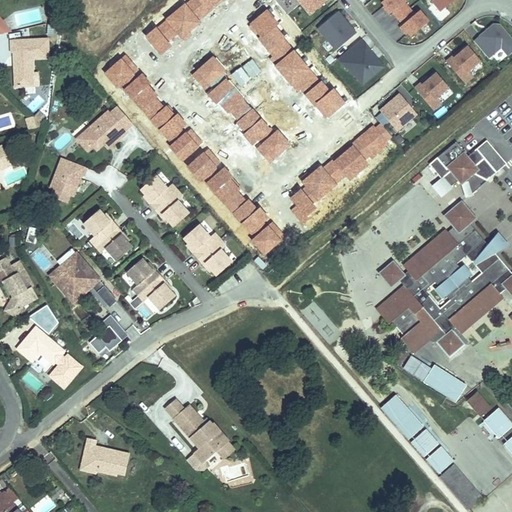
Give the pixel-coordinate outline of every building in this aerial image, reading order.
[(297,0),(310,15),(328,0),(327,0),(297,0)] [(384,0),(381,3),(384,6),(391,14),(392,12),(403,25),(401,26),(408,34),(411,37),(429,22),(420,11),(415,14),(405,2),(406,0),(384,0)] [(432,0),(431,1),(441,12),(454,0),(432,0)] [(391,14),(384,6),(383,7),(389,15),(391,14)] [(338,12),(318,28),(336,50),(356,34),(338,12)] [(0,38),(10,31),(0,16),(0,38)] [(488,59),(501,48),(508,56),(511,51),(511,40),(500,25),(494,25),(474,42),(488,59)] [(400,28),(406,35),(408,34),(401,26),(400,28)] [(9,52),(10,51),(14,86),(40,83),(49,82),(47,70),(43,70),(41,55),(45,54),(58,53),(55,35),(43,36),(7,41),(9,52)] [(374,55),(361,39),(339,57),(345,64),(349,61),(360,74),(356,77),(362,85),(384,67),(377,59),(373,62),(370,58),(374,55)] [(457,53),(446,62),(465,84),(473,76),(469,71),(480,61),(468,47),(462,52),(460,53),(457,53)] [(345,64),(339,57),(337,59),(347,71),(349,69),(356,77),(360,74),(349,61),(345,64)] [(485,66),(480,61),(469,71),(473,76),(485,66)] [(449,88),(436,73),(430,78),(428,80),(425,80),(415,88),(433,110),(442,103),(437,98),(449,88)] [(437,98),(442,103),(453,93),(449,88),(437,98)] [(397,131),(417,114),(400,94),(380,111),(397,131)] [(22,118),(27,128),(38,124),(36,122),(41,116),(34,108),(28,114),(22,118)] [(119,137),(101,117),(84,133),(75,142),(87,155),(91,159),(99,151),(110,141),(114,146),(121,139),(119,137)] [(399,144),(403,140),(399,135),(395,139),(399,144)] [(114,146),(110,141),(99,151),(104,156),(114,146)] [(87,155),(75,142),(69,147),(81,159),(87,155)] [(430,169),(451,192),(459,184),(463,188),(468,184),(471,200),(497,177),(478,154),(468,162),(466,159),(467,157),(458,145),(430,169)] [(6,158),(0,161),(0,168),(9,164),(6,158)] [(79,184),(82,176),(55,166),(44,196),(48,198),(65,204),(69,205),(77,184),(79,184)] [(169,193),(157,180),(141,193),(145,198),(149,202),(147,204),(156,214),(165,224),(166,223),(170,227),(174,232),(190,218),(179,206),(184,202),(179,195),(173,189),(169,193)] [(65,204),(48,198),(46,205),(62,211),(65,204)] [(405,291),(377,315),(413,358),(440,333),(437,330),(441,327),(440,321),(444,318),(457,333),(461,338),(503,302),(501,299),(508,293),(511,297),(511,277),(496,258),(494,259),(488,252),(489,249),(470,227),(476,223),(463,207),(447,220),(456,231),(449,237),(447,235),(405,271),(409,276),(422,292),(419,294),(412,293),(410,295),(408,294),(405,291)] [(90,243),(86,247),(91,253),(97,260),(101,255),(112,268),(128,254),(123,249),(120,245),(121,244),(113,234),(105,224),(103,226),(99,222),(95,217),(79,231),(90,243)] [(212,243),(200,230),(184,243),(189,249),(192,253),(191,254),(199,264),(208,274),(210,273),(213,277),(218,282),(234,269),(223,256),(228,252),(222,246),(217,239),(212,243)] [(497,238),(488,252),(494,259),(509,252),(497,238)] [(25,253),(35,256),(38,241),(28,239),(25,253)] [(11,298),(4,310),(14,317),(21,306),(37,298),(32,288),(34,287),(25,270),(15,275),(7,258),(0,261),(0,262),(5,273),(9,280),(4,282),(10,294),(13,292),(15,296),(12,298),(11,298)] [(61,279),(76,266),(71,260),(56,273),(61,279)] [(0,262),(0,280),(1,284),(4,282),(9,280),(5,273),(0,262)] [(99,291),(76,266),(61,279),(50,288),(62,302),(67,298),(74,305),(87,294),(91,298),(99,291)] [(133,292),(129,296),(134,302),(140,308),(144,304),(155,317),(171,303),(166,298),(163,294),(164,292),(156,283),(148,273),(146,275),(142,271),(138,266),(122,279),(133,292)] [(399,284),(405,291),(408,294),(410,295),(412,293),(419,294),(422,292),(409,276),(404,280),(393,267),(381,277),(392,290),(399,284)] [(115,310),(99,291),(91,298),(107,317),(115,310)] [(67,298),(62,302),(73,314),(91,298),(87,294),(74,305),(67,298)] [(100,324),(105,329),(89,343),(103,358),(128,336),(110,315),(100,324)] [(47,331),(53,322),(44,316),(38,325),(47,331)] [(451,337),(457,333),(444,318),(440,321),(441,327),(437,330),(440,333),(447,340),(440,346),(450,359),(462,349),(451,337)] [(63,353),(34,328),(15,350),(27,361),(35,351),(51,366),(54,363),(57,366),(57,371),(50,379),(61,389),(80,369),(66,356),(63,359),(60,356),(63,353)] [(402,357),(394,364),(398,368),(406,361),(402,357)] [(57,371),(57,366),(55,369),(48,377),(50,379),(57,371)] [(435,369),(424,385),(455,406),(466,390),(435,369)] [(477,397),(466,406),(481,423),(491,414),(477,397)] [(396,399),(380,413),(407,444),(423,430),(396,399)] [(164,418),(173,428),(184,418),(176,408),(164,418)] [(511,429),(497,412),(483,424),(500,443),(511,432),(511,429)] [(189,414),(184,418),(189,424),(193,420),(189,414)] [(184,418),(173,428),(199,457),(194,462),(203,472),(222,455),(214,445),(220,440),(213,432),(211,433),(209,431),(206,433),(203,431),(193,420),(189,424),(184,418)] [(426,433),(410,448),(422,462),(439,448),(426,433)] [(97,441),(87,439),(79,471),(98,476),(99,472),(116,476),(117,473),(124,475),(128,455),(96,447),(97,441)] [(235,457),(220,440),(214,445),(222,455),(217,460),(224,468),(235,457)] [(441,451),(425,465),(437,480),(454,465),(441,451)] [(439,482),(459,506),(474,493),(453,470),(439,482)] [(226,476),(220,478),(222,484),(224,484),(226,491),(247,485),(243,473),(227,478),(226,476)] [(8,489),(1,494),(9,505),(16,499),(8,489)] [(474,493),(459,506),(464,511),(472,511),(482,503),(474,493)] [(9,505),(1,494),(0,495),(0,511),(14,511),(13,510),(9,505)]
